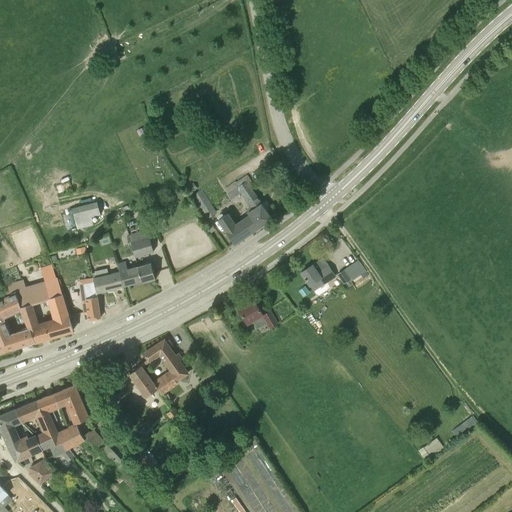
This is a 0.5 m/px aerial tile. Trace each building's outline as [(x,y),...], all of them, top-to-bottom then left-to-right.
[(235,182),(224,189),(231,199),(240,193),(253,212),(237,223),(230,213),(219,220),(235,243),(272,218),(244,178),(236,183),(235,182)] [(192,196),(202,211),(207,219),(216,213),(211,205),(201,190),(192,196)] [(75,221),(100,214),(97,201),(72,208),(75,221)] [(215,229),(212,224),(206,228),(209,233),(215,229)] [(130,242),(135,257),(154,252),(149,237),(130,242)] [(77,255),(87,252),(85,247),(76,249),(77,255)] [(323,257),(301,272),(313,290),(335,276),(328,265),(329,265),(323,257)] [(124,284),(125,285),(142,281),(142,282),(144,281),(145,282),(149,281),(150,279),(155,278),(151,263),(128,270),(126,261),(117,263),(120,272),(121,272),(124,284)] [(19,309),(20,312),(21,311),(28,328),(27,329),(33,342),(39,340),(73,330),(62,294),(57,278),(56,278),(52,265),(41,269),(45,281),(26,287),(24,280),(4,286),(7,296),(5,297),(6,298),(15,295),(19,309)] [(95,293),(97,293),(125,285),(124,284),(121,272),(120,272),(108,275),(107,268),(94,271),(95,272),(92,273),(93,278),(92,278),(95,293)] [(344,271),(338,274),(344,284),(350,280),(344,271)] [(89,319),(101,317),(97,297),(97,293),(95,293),(92,278),(79,280),(84,312),(88,311),(89,319)] [(6,298),(5,297),(0,299),(0,352),(33,342),(27,329),(11,333),(4,318),(20,312),(19,309),(15,295),(6,298)] [(239,309),(248,325),(254,321),(258,328),(266,323),(270,329),(278,324),(270,311),(263,315),(254,300),(239,309)] [(175,356),(164,340),(144,353),(148,360),(142,364),(159,389),(162,395),(179,383),(177,381),(187,374),(180,361),(182,359),(178,353),(175,356)] [(159,389),(142,364),(136,369),(135,367),(132,370),(133,371),(130,373),(147,398),(159,389)] [(88,419),(75,385),(52,394),(57,409),(60,408),(60,407),(68,404),(76,424),(88,419)] [(54,432),(54,433),(59,432),(54,422),(57,420),(53,410),(57,409),(52,394),(34,402),(39,415),(46,412),(54,432)] [(55,455),(64,451),(54,433),(54,432),(46,412),(39,415),(34,402),(15,409),(21,421),(23,423),(36,418),(42,432),(36,434),(35,434),(36,435),(42,449),(51,445),(55,455)] [(36,435),(35,434),(29,437),(28,435),(21,438),(16,427),(23,423),(21,421),(15,409),(0,415),(0,423),(3,431),(9,448),(17,460),(42,449),(36,435)] [(475,416),(453,427),(457,435),(471,429),(469,424),(477,420),(475,416)] [(77,424),(59,432),(54,433),(64,451),(85,441),(77,424)] [(94,448),(118,474),(123,480),(131,487),(144,504),(148,501),(141,492),(144,489),(137,480),(136,481),(134,478),(131,475),(133,473),(107,444),(106,445),(93,430),(91,432),(90,430),(85,435),(94,448)] [(424,456),(430,452),(432,455),(445,447),(439,436),(420,448),(424,456)] [(30,473),(40,483),(53,470),(43,460),(31,467),(30,473)] [(118,474),(114,477),(120,483),(123,480),(118,474)] [(111,481),(104,487),(108,491),(110,490),(113,493),(117,489),(115,486),(116,486),(111,481)]
